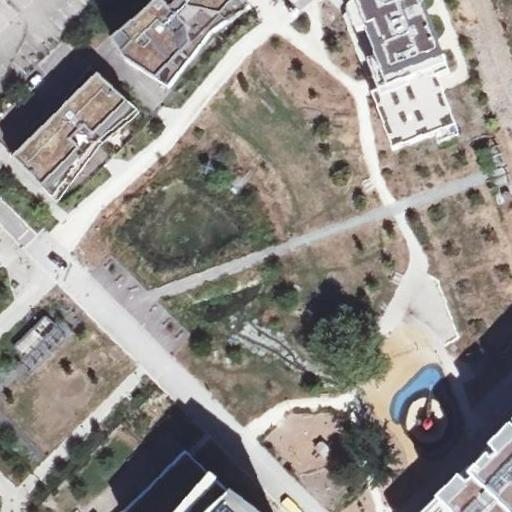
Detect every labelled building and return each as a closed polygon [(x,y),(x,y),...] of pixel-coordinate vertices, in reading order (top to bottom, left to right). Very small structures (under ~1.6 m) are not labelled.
[(226,12),(238,0),(160,0),(160,1),(148,12),(113,42),(126,61),(170,88),(201,50),(198,37),(208,26),(215,32),(225,26),(226,12)] [(252,8),(244,0),(238,0),(226,12),(225,26),(252,8)] [(354,0),(353,1),(341,12),(391,151),(456,125),(441,84),(438,75),(451,71),(441,43),(429,11),(424,0),(354,0)] [(97,148),(141,113),(92,68),(63,104),(43,121),(30,132),(11,156),(58,202),(73,182),(84,168),(91,158),(86,152),(92,144),(97,148)] [(301,91),(326,85),(323,75),(299,81),(301,91)] [(511,177),(496,132),(478,138),(499,204),(511,198),(511,177)] [(69,342),(53,326),(22,358),(13,368),(29,383),(69,342)] [(473,370),(476,378),(511,341),(511,338),(466,356),(473,370)] [(511,511),(511,423),(423,511),(511,511)] [(126,511),(248,511),(187,451),(126,511)]
